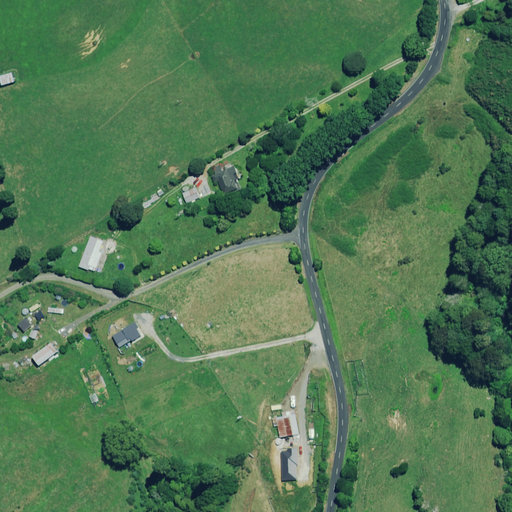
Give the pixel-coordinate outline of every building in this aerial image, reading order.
[(11,73),(0,76),(0,85),(14,82),(11,73)] [(210,170),(212,174),(208,176),(212,184),(215,182),(223,198),(238,192),(230,176),(234,174),(231,166),(219,171),(217,166),(210,170)] [(191,189),(179,194),(184,204),(195,199),(191,189)] [(103,241),(90,236),(80,266),(95,272),(102,254),(99,253),(103,241)] [(48,343),(29,357),(35,366),(55,352),(48,343)] [(293,414),(274,418),(275,426),(277,438),(297,434),(293,414)] [(303,461),(295,460),(295,471),(303,472),(303,461)]
